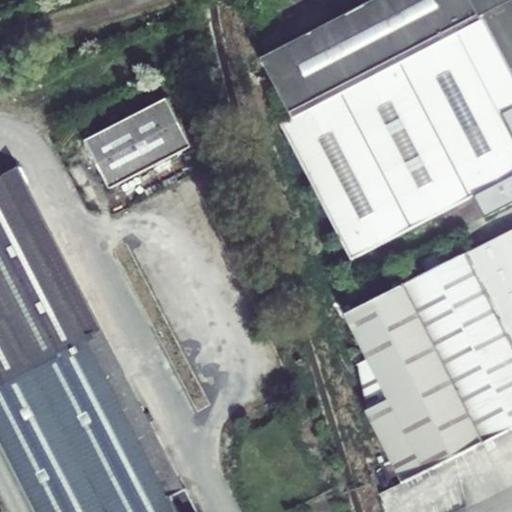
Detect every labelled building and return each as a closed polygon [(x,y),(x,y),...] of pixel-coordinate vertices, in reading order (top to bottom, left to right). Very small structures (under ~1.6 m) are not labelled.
[(297,114),(284,121),(353,256),(475,194),(511,175),(511,125),(505,112),(511,108),(511,71),(482,13),(475,0),(372,0),(266,54),(297,114)] [(504,2),(508,0),(475,0),(482,13),(504,2)] [(171,95),(90,138),(117,187),(197,144),(171,95)] [(511,125),(511,175),(475,194),(487,216),(511,203),(511,108),(505,112),(511,125)] [(16,169),(177,493),(192,486),(31,162),(16,169)] [(0,423),(44,511),(204,511),(192,486),(177,493),(16,169),(0,176),(0,423)] [(511,234),(463,259),(511,359),(511,234)] [(423,474),(511,429),(511,359),(463,259),(346,318),(367,361),(355,366),(365,412),(403,488),(425,477),(423,474)]
